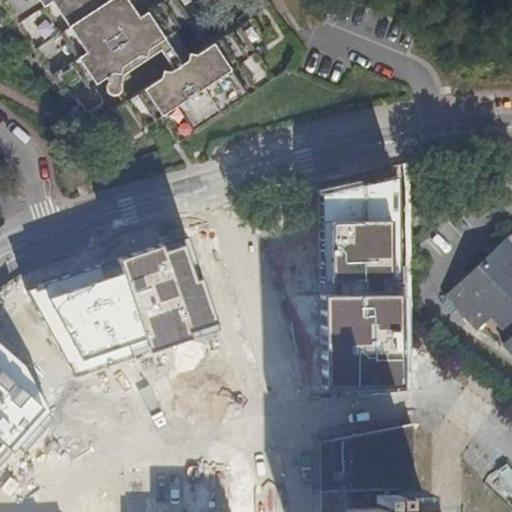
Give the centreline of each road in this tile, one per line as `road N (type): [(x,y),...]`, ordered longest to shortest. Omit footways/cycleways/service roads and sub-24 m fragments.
road 1 (residential): [(296,511),(294,421),(199,191)]
road 2 (residential): [(511,126),(303,159),(199,191)]
road 3 (residential): [(199,191),(0,262)]
road 4 (unknown): [(501,178),(437,285)]
